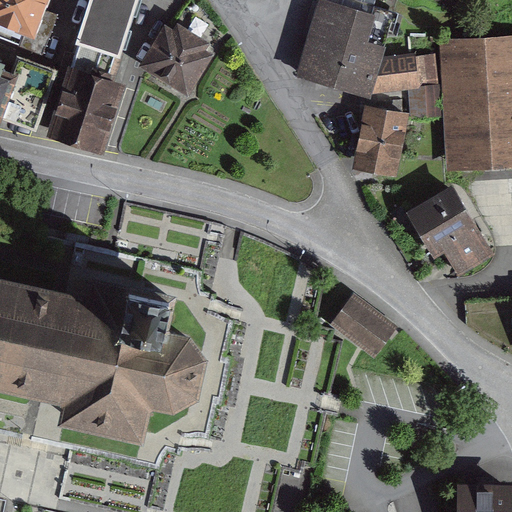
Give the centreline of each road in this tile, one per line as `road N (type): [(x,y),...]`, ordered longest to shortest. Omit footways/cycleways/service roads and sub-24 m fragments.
road 1 (residential): [(343,248),(221,199),(0,149)]
road 2 (residential): [(343,248),(349,217),(338,178),(223,0)]
road 3 (residential): [(511,394),(343,248)]
